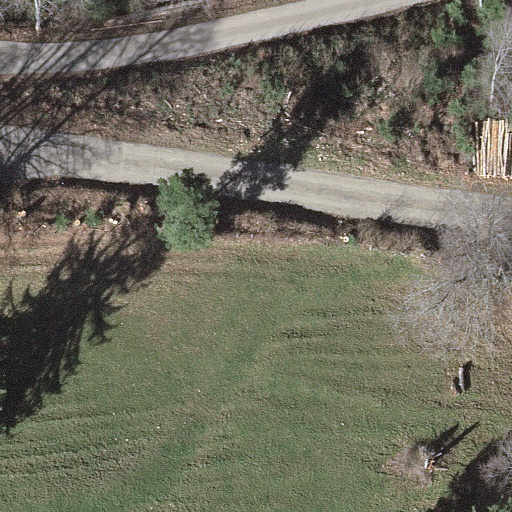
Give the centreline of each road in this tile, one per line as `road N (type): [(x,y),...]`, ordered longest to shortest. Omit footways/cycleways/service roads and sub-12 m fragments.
road 1 (unclassified): [(0,140),(511,211)]
road 2 (track): [(348,0),(0,62)]
